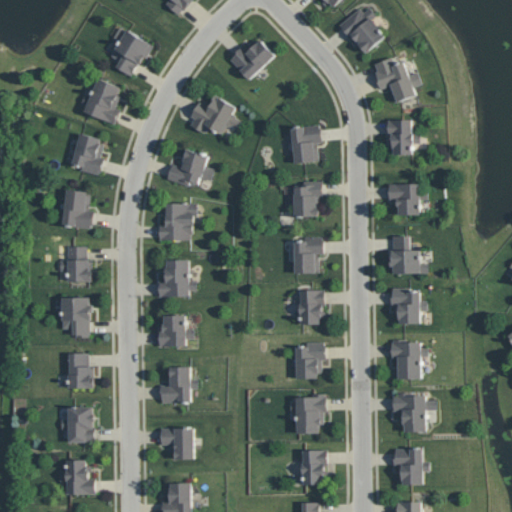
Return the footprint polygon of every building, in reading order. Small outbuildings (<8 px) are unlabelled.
[(193,0),(180,13),(168,3),(169,0),(193,0)] [(326,0),(334,8),(342,0),(326,0)] [(387,35),(368,52),(361,44),(359,46),(341,24),(361,7),(365,11),(372,7),(378,14),(374,18),(383,28),(381,29),(387,35)] [(155,44),(147,58),(145,56),(141,63),(140,62),(133,74),(118,65),(121,60),(113,55),(122,40),(115,35),(121,26),(128,30),(129,28),(155,44)] [(277,54),(251,78),(231,57),(244,45),(247,48),(256,39),(260,43),(263,39),(277,54)] [(418,93),(397,102),(390,85),(382,88),(376,71),(379,70),(376,63),(396,55),(399,63),(405,60),(411,75),(419,71),(424,83),(416,87),(418,93)] [(122,108),(116,123),(86,110),(88,105),(83,103),(86,94),(92,97),(101,76),(121,86),(118,93),(122,95),(117,106),(122,108)] [(243,120),(239,129),(232,124),(231,126),(228,124),(224,133),(210,126),(205,132),(193,124),(196,117),(192,115),(201,100),(210,106),(216,93),(237,106),(234,113),(238,115),(237,116),(243,120)] [(421,132),(421,142),(414,142),(414,152),(396,153),(395,147),(389,147),(389,140),(392,140),(392,134),(390,134),(390,119),(413,119),(413,132),(421,132)] [(322,126),(323,142),(319,142),(320,159),(296,161),(293,127),(320,124),(320,127),(322,126)] [(105,156),(102,172),(100,172),(100,173),(83,169),(84,165),(74,162),(82,132),(102,137),(101,142),(105,143),(102,156),(105,156)] [(216,167),(212,180),(202,176),(200,184),(192,181),(190,185),(169,177),(173,162),(183,166),(185,160),(184,160),(188,147),(210,154),(207,164),(216,167)] [(324,180),(325,196),(321,196),(321,208),(320,208),(320,215),(295,215),(295,192),(297,192),(297,185),(305,184),(305,180),(324,180)] [(429,192),(429,198),(422,198),(422,213),(400,214),(400,204),(395,204),(395,199),(391,199),(390,182),(422,182),(422,192),(429,192)] [(95,209),(94,224),(92,224),(92,227),(65,223),(69,188),(92,191),(90,209),(95,209)] [(198,202),(198,215),(196,215),(196,223),(194,223),(194,232),(192,233),(192,239),(161,239),(161,223),(164,223),(164,201),(198,202)] [(325,238),(325,253),(320,253),(319,264),(317,264),(316,271),(296,272),(296,240),(306,240),(306,235),(323,235),(323,238),(325,238)] [(430,262),(430,271),(395,273),(395,265),(392,265),(391,257),(393,257),(393,249),(395,249),(394,235),(411,235),(411,249),(422,249),(422,262),(430,262)] [(94,280),(70,280),(70,269),(62,269),(62,259),(70,259),(69,245),(89,245),(88,259),(93,259),(94,280)] [(197,280),(198,289),(191,289),(191,295),(160,295),(160,280),(164,280),(164,267),(168,267),(168,259),(191,258),(191,280),(197,280)] [(429,300),(428,309),(422,309),(422,322),(402,322),(402,317),(397,317),(397,304),(393,304),(392,294),(394,294),(394,286),(411,286),(411,290),(422,290),(422,299),(429,300)] [(326,289),(326,304),(324,304),(324,310),(326,310),(326,316),(321,316),(321,323),(303,323),(303,311),(301,311),(301,302),(302,302),(302,289),(322,288),(322,289),(326,289)] [(95,303),(95,311),(93,311),(93,319),(91,319),(92,334),(90,334),(90,336),(78,336),(78,334),(75,334),(75,327),(64,327),(64,296),(91,296),(91,303),(95,303)] [(195,328),(195,338),(188,338),(188,345),(161,345),(161,328),(162,328),(162,323),(166,323),(165,314),(188,314),(188,328),(195,328)] [(429,345),(429,355),(423,356),(423,377),(400,377),(399,357),(393,357),(393,341),(394,341),(394,338),(407,338),(407,341),(423,341),(423,346),(429,345)] [(327,343),(327,358),(323,359),(323,372),(319,372),(319,376),(298,377),(297,345),(308,346),(308,341),(325,341),(325,343),(327,343)] [(96,386),(71,386),(70,373),(72,373),(71,352),(90,351),(90,365),(95,365),(95,377),(96,386)] [(199,377),(199,388),(192,388),(193,401),(164,401),(164,399),(162,399),(162,383),(169,383),(169,377),(172,377),(172,365),(193,365),(193,378),(199,377)] [(438,399),(439,409),(428,409),(428,430),(406,431),(406,423),(402,423),(402,409),(395,410),(395,394),(399,394),(399,392),(410,392),(410,394),(428,394),(428,399),(438,399)] [(328,395),(328,411),(325,411),(325,423),(321,423),(321,432),(298,433),(298,410),(292,411),(292,401),(298,401),(298,396),(316,396),(316,393),(326,393),(326,395),(328,395)] [(96,438),(90,439),(90,441),(70,441),(70,428),(63,428),(63,418),(70,418),(71,406),(95,405),(95,413),(96,413),(96,432),(96,438)] [(196,426),(196,457),(177,458),(177,449),(171,449),(171,443),(163,444),(163,427),(196,426)] [(425,482),(404,483),(404,478),(400,478),(399,465),(396,465),(395,456),(396,456),(396,447),(425,447),(425,460),(431,460),(431,470),(425,470),(425,482)] [(329,448),(328,464),(327,464),(327,482),(306,483),(305,472),(304,471),(304,462),(305,462),(305,449),(329,448)] [(97,477),(97,492),(69,493),(69,480),(61,480),(61,469),(69,469),(69,459),(88,459),(88,464),(93,465),(93,471),(90,471),(90,477),(97,477)] [(193,511),(164,511),(164,500),(168,500),(168,486),(173,486),(172,482),(193,482),(193,511)] [(423,500),(423,511),(398,511),(398,500),(423,500)] [(303,511),(303,501),(321,501),(321,511),(303,511)]
